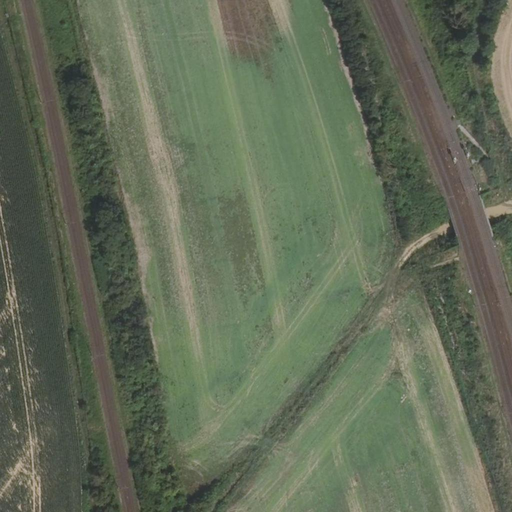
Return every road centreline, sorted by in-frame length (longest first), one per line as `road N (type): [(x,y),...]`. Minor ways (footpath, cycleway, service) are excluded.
road 1 (track): [(510,209),(436,233),(406,254),(316,384),(209,511)]
road 2 (track): [(485,0),(478,87),(511,209)]
